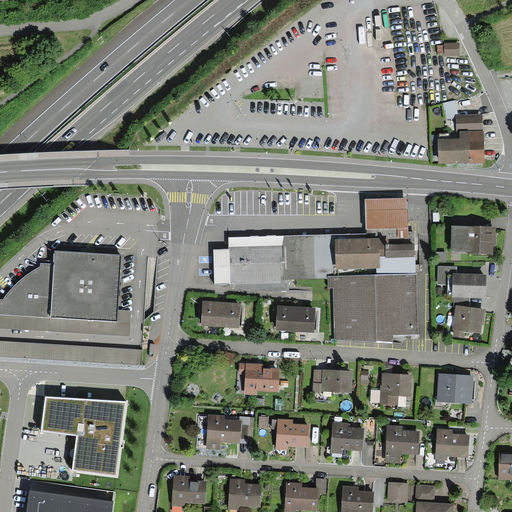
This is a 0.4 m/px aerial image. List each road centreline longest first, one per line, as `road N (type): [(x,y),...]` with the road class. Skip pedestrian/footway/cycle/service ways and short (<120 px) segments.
road 1 (residential): [(167,341),(493,364)]
road 2 (residential): [(151,457),(476,478)]
road 3 (primary): [(511,187),(190,168)]
road 4 (motorway): [(0,203),(232,0)]
road 5 (motorway): [(189,0),(0,165)]
road 6 (primary): [(190,168),(0,172)]
road 7 (residential): [(190,168),(167,341)]
road 8 (residential): [(22,370),(3,511)]
road 9 (residential): [(163,379),(22,370)]
road 10 (residential): [(131,0),(79,23),(0,30)]
road 11 (residential): [(493,364),(511,231)]
